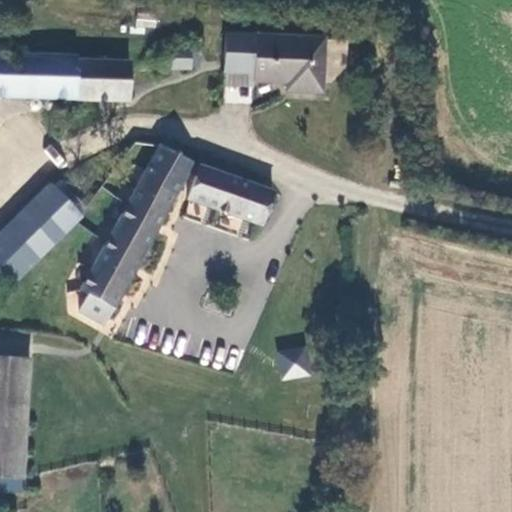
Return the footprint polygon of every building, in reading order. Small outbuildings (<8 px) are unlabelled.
[(321,92),(322,82),(323,40),(323,38),(225,33),(224,60),(253,62),(252,81),(286,82),(286,90),(321,92)] [(330,82),(344,65),(345,41),(323,40),(322,82),(330,82)] [(198,59),(190,59),(190,45),(165,45),(165,66),(198,67),(198,59)] [(0,95),(128,99),(128,62),(74,60),(74,57),(0,55),(0,95)] [(156,153),(137,141),(125,166),(143,176),(156,153)] [(132,271),(177,188),(189,194),(187,199),(260,225),(272,191),(191,162),(160,147),(156,153),(143,176),(80,289),(88,295),(78,311),(103,325),(114,303),(132,271)] [(22,215),(0,235),(0,276),(8,286),(79,216),(52,185),(21,213),(22,215)] [(314,213),(310,228),(335,235),(339,220),(314,213)] [(132,271),(114,303),(126,310),(143,277),(132,271)] [(305,345),(276,351),(282,381),(312,375),(305,345)] [(0,477),(22,479),(31,359),(0,357),(0,477)]
